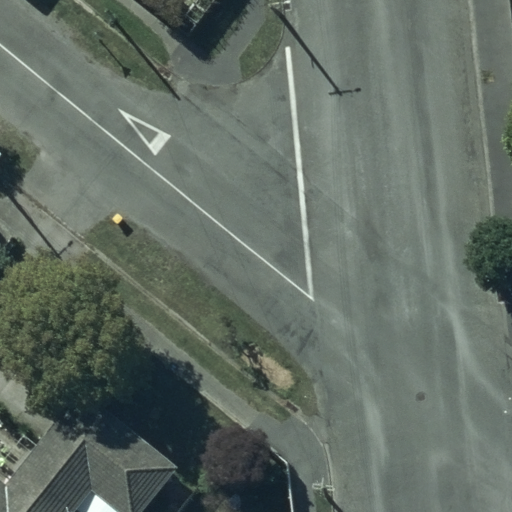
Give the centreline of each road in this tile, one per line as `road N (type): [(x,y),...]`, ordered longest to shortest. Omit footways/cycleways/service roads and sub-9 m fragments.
road 1 (residential): [(0,47),(417,385)]
road 2 (residential): [(389,0),(413,230),(417,385)]
road 3 (residential): [(417,385),(432,511)]
road 4 (residential): [(417,385),(511,467)]
